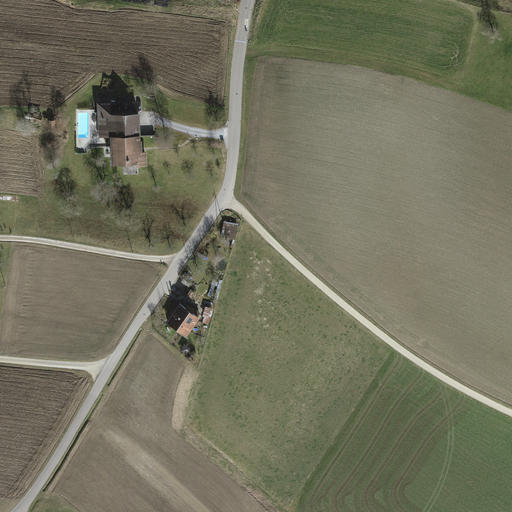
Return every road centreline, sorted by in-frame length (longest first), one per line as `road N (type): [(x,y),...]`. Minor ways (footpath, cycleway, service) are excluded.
road 1 (residential): [(242,0),(236,144),(224,198),(16,511)]
road 2 (track): [(511,413),(365,323),(224,198)]
road 3 (track): [(181,262),(0,239)]
